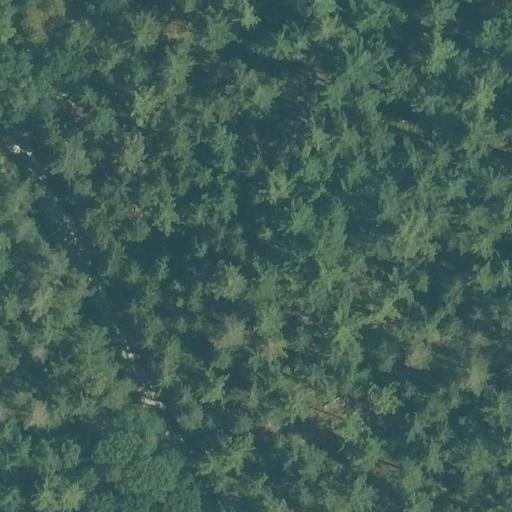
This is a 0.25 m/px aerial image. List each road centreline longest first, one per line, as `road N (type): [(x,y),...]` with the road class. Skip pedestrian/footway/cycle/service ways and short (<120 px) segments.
road 1 (track): [(218,511),(16,111)]
road 2 (track): [(16,111),(129,0)]
